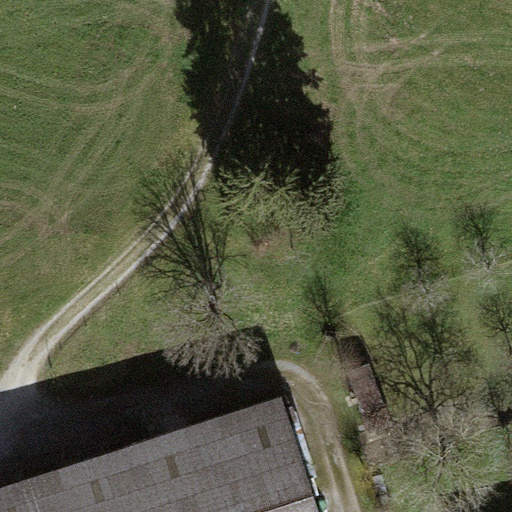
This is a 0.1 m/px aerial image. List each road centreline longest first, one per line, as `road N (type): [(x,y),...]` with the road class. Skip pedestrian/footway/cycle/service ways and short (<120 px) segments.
road 1 (track): [(265,0),(226,115),(193,179),(153,238),(48,334),(0,393)]
road 2 (track): [(0,453),(288,376),(308,396),(342,511)]
